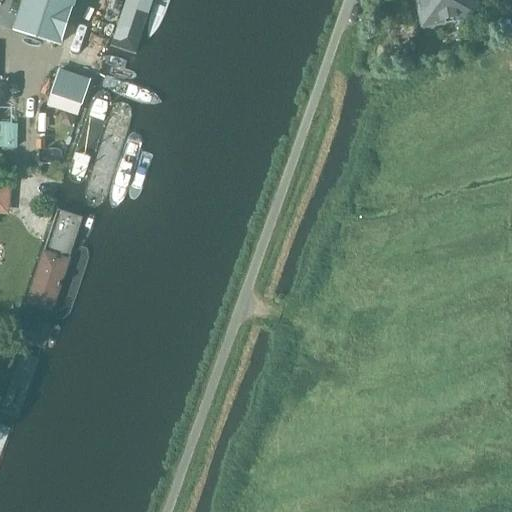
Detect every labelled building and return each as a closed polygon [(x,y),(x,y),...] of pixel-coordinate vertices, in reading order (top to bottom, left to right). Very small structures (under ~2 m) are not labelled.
[(24,0),(14,30),(59,44),(73,0),(24,0)] [(476,0),(415,0),(421,28),(485,15),(484,11),(479,12),(476,0)] [(72,60),(69,70),(60,67),(48,103),(80,114),(95,67),(72,60)] [(111,103),(105,92),(93,99),(68,175),(72,182),(79,184),(89,174),(111,103)] [(0,145),(18,146),(18,122),(0,121),(0,145)] [(0,212),(9,213),(13,184),(0,182),(0,212)] [(85,222),(52,212),(20,306),(55,317),(85,222)]
